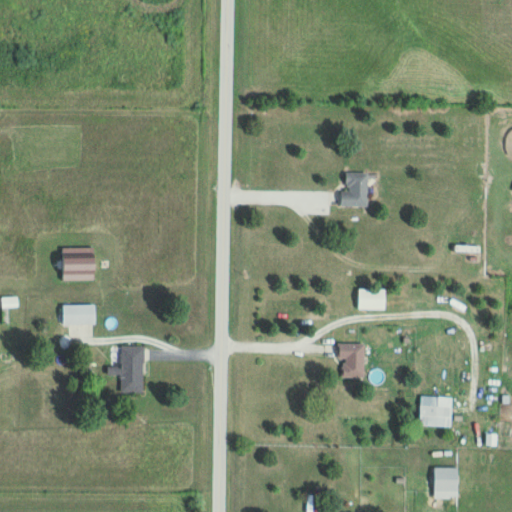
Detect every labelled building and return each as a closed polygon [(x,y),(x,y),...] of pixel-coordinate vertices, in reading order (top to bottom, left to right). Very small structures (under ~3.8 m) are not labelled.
[(368,206),(368,173),(346,173),(346,191),(341,191),(341,206),(368,206)] [(96,304),(64,304),(64,325),(96,325),(96,304)] [(338,360),(343,360),(343,377),(364,377),(364,344),(338,343),(338,360)] [(113,366),(113,376),(121,376),(121,393),(143,393),(144,346),(120,346),(120,366),(113,366)] [(453,407),(420,407),(420,427),(453,427),(453,407)] [(459,467),(432,467),(432,490),(459,490),(459,467)]
